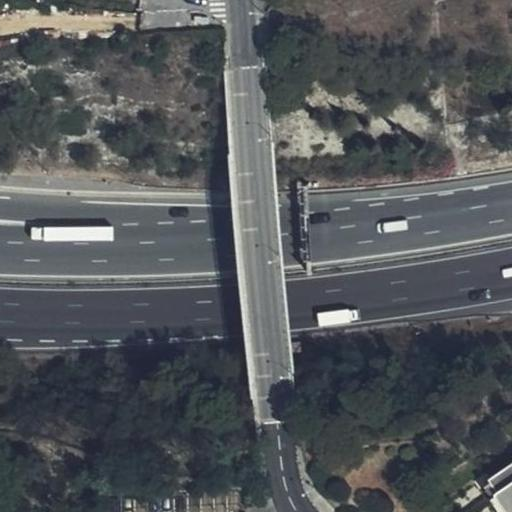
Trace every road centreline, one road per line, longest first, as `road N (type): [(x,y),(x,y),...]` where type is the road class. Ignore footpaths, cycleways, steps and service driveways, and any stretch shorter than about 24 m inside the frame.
road 1 (motorway): [(0,312),(74,316),(327,301),(511,272)]
road 2 (residential): [(238,0),(272,426)]
road 3 (motorway): [(307,241),(0,211)]
road 4 (motorway): [(307,241),(145,252),(0,249)]
road 5 (motorway): [(511,212),(307,241)]
